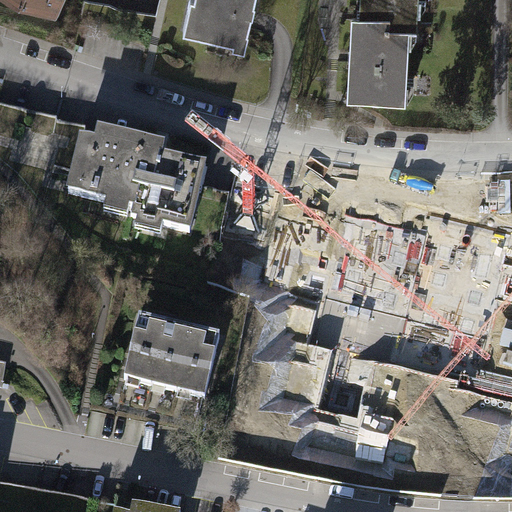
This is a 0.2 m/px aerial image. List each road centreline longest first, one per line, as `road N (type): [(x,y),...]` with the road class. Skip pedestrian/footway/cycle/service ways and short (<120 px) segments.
road 1 (residential): [(511,160),(401,158),(292,142),(0,56)]
road 2 (residential): [(372,511),(0,437)]
